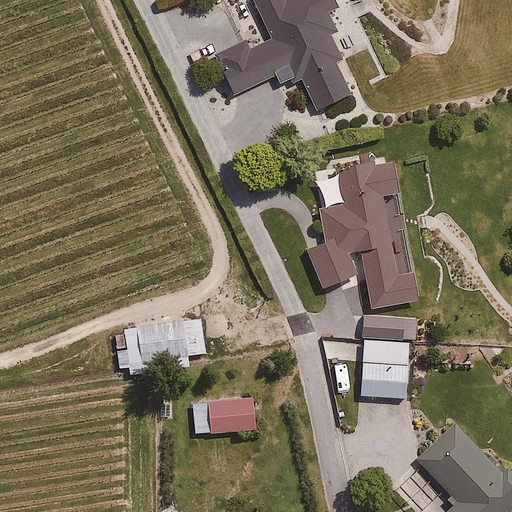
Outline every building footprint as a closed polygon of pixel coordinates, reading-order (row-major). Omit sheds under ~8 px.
[(330,0),(254,0),(268,30),(218,55),(235,88),(275,68),(279,78),(297,69),(314,102),(350,83),(346,74),(337,57),(346,53),(346,52),(330,20),(338,16),(330,0)] [(418,291),(401,198),(386,200),(383,184),(398,181),(392,150),(313,165),(326,232),(303,243),(320,279),(353,263),(344,244),(360,241),(371,300),(418,291)] [(407,311),(407,305),(361,305),(361,391),(413,391),(413,368),(474,367),(474,335),(417,336),(417,311),(407,311)] [(123,347),(115,348),(117,365),(128,364),(129,370),(191,362),(190,351),(207,349),(203,312),(120,322),(123,347)] [(255,427),(252,392),(191,397),(194,433),(255,427)] [(452,500),(441,511),(501,511),(511,501),(511,467),(452,416),(416,458),(450,487),(444,494),(452,500)]
